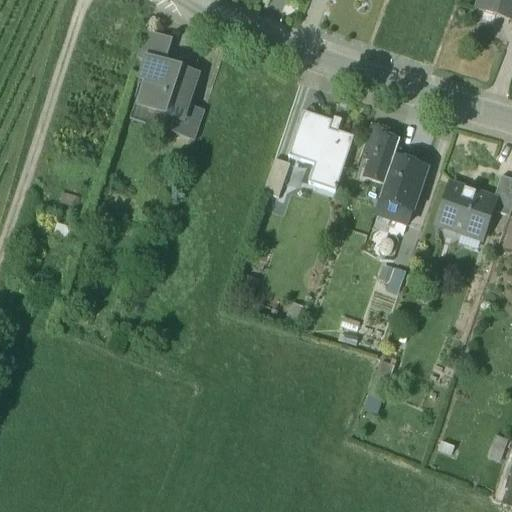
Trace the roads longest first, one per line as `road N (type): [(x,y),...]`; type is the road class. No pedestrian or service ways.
road 1 (unclassified): [(511,125),(308,58),(169,0)]
road 2 (track): [(0,264),(85,0)]
